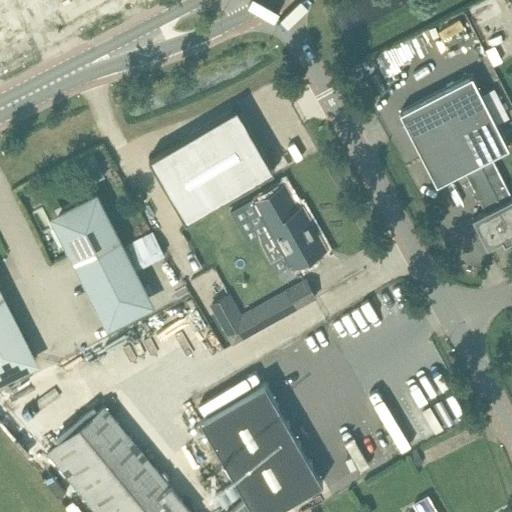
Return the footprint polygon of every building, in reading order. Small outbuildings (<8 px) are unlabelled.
[(493,46),(485,50),(493,64),(501,60),(493,46)] [(495,88),(483,93),(472,73),(399,110),(436,183),(465,168),(486,209),(473,216),(488,245),(504,237),(505,239),(506,238),(507,238),(506,237),(510,235),(511,236),(511,235),(511,233),(511,232),(511,195),(492,155),(509,146),(497,122),(490,108),(502,102),(495,88)] [(237,106),(149,157),(186,221),(274,169),(237,106)] [(97,161),(83,167),(90,182),(105,175),(97,161)] [(293,263),(322,246),(301,209),(298,211),(284,186),(258,201),(272,226),(293,263)] [(75,202),(65,207),(68,211),(57,217),(75,251),(84,246),(91,260),(81,265),(109,320),(147,301),(119,246),(117,247),(110,233),(112,232),(95,197),(87,201),(85,197),(75,201),(74,201),(75,202)] [(121,244),(132,267),(162,252),(151,229),(121,244)] [(230,292),(210,303),(225,331),(231,342),(260,326),(295,307),(286,290),(242,314),(230,292)] [(0,375),(31,360),(5,308),(3,309),(0,304),(0,375)] [(268,511),(323,481),(265,381),(200,418),(254,511),(268,511)] [(96,511),(192,511),(104,404),(47,451),(96,511)] [(438,511),(428,494),(415,502),(420,511),(438,511)] [(254,511),(246,497),(228,511),(254,511)]
